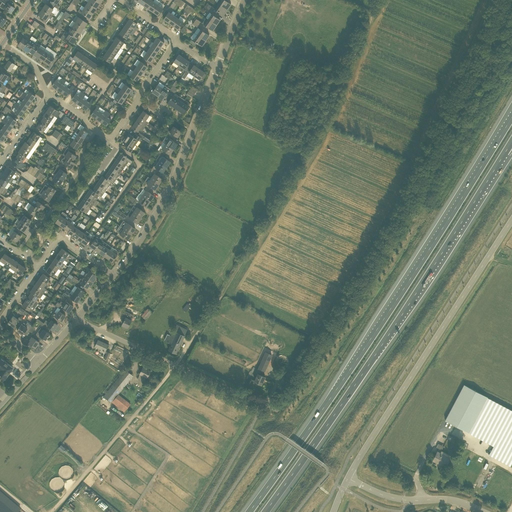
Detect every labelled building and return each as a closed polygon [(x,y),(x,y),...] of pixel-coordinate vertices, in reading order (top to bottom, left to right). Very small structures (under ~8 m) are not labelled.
[(0,0),(2,2),(0,5),(0,6),(4,9),(11,13),(15,8),(9,3),(11,0),(10,0),(0,0)] [(50,0),(51,0),(49,3),(57,8),(59,6),(57,4),(59,0),(50,0)] [(89,0),(88,2),(97,8),(100,3),(95,0),(89,0)] [(153,1),(151,0),(146,0),(143,5),(148,9),(153,1)] [(227,9),(231,4),(225,0),(219,0),(221,1),(219,4),(227,9)] [(158,5),(153,1),(148,9),(153,12),(158,5)] [(93,13),(97,8),(88,2),(84,7),(93,13)] [(48,5),(46,4),(42,9),(52,16),(54,13),(54,14),(57,9),(57,8),(49,3),(48,5)] [(215,9),(224,15),(227,9),(219,4),(215,9)] [(158,16),(163,8),(158,5),(153,12),(158,16)] [(81,12),(89,18),(93,13),(84,7),(81,12)] [(37,17),(44,22),(46,23),(49,18),(51,19),(53,16),(52,16),(42,9),(39,15),(37,17)] [(64,18),(68,13),(66,11),(64,13),(60,19),(63,21),(64,18)] [(174,15),(169,12),(163,19),(168,23),(174,15)] [(220,20),(210,13),(208,13),(207,15),(206,16),(206,18),(216,25),(220,20)] [(73,20),(75,22),(84,28),(87,23),(77,15),(73,20)] [(179,19),(174,15),(168,23),(173,26),(179,19)] [(137,24),(130,18),(125,26),(132,31),(134,29),(137,31),(139,29),(135,26),(137,24)] [(206,18),(202,23),(213,30),(216,25),(206,18)] [(173,26),(178,30),(184,22),(179,19),(173,26)] [(45,28),(40,24),(35,21),(33,23),(38,27),(38,28),(43,31),(45,28)] [(72,27),(80,33),(84,28),(75,22),(72,27)] [(125,26),(119,34),(127,39),(132,31),(125,26)] [(77,38),(80,33),(72,27),(68,32),(77,38)] [(202,30),(198,35),(206,41),(209,35),(202,30)] [(65,37),(73,43),(77,38),(68,32),(65,37)] [(198,35),(194,41),(202,46),(206,41),(198,35)] [(164,42),(157,37),(154,42),(161,47),(164,42)] [(23,38),(18,45),(23,49),(28,41),(23,38)] [(124,43),(117,38),(113,43),(121,48),(124,43)] [(35,42),(30,39),(28,41),(23,49),(28,53),(29,51),(34,44),(35,42)] [(154,42),(150,47),(157,52),(161,47),(154,42)] [(117,53),(121,48),(113,43),(110,48),(117,53)] [(29,51),(34,55),(39,48),(34,44),(29,51)] [(150,47),(147,52),(154,57),(157,52),(150,47)] [(34,55),(39,58),(44,51),(39,48),(34,55)] [(114,58),(117,53),(110,48),(106,53),(114,58)] [(39,58),(44,62),(49,55),(44,51),(39,58)] [(78,51),(73,58),(78,62),(83,54),(78,51)] [(148,61),(151,62),(154,57),(147,52),(142,59),(147,63),(148,61)] [(110,63),(113,59),(114,58),(106,53),(103,58),(110,63)] [(83,54),(78,62),(83,65),(88,58),(83,54)] [(174,62),(179,65),(184,58),(179,54),(174,62)] [(49,55),(44,62),(49,65),(52,60),(55,62),(59,57),(56,55),(54,58),(49,55)] [(12,57),(10,60),(9,60),(4,67),(13,73),(18,66),(15,64),(17,61),(12,57)] [(88,58),(83,65),(88,69),(93,61),(88,58)] [(182,67),(184,69),(189,62),(184,58),(179,65),(177,69),(179,70),(182,67)] [(93,61),(88,69),(93,72),(96,67),(98,65),(93,61)] [(144,72),(148,67),(140,61),(137,66),(144,72)] [(189,72),(194,76),(199,69),(194,65),(189,72)] [(137,66),(133,71),(141,77),(144,72),(137,66)] [(141,77),(133,71),(130,69),(127,74),(130,76),(137,82),(141,77)] [(199,79),(201,78),(203,79),(206,75),(204,73),(205,72),(199,69),(194,76),(199,79)] [(3,84),(5,86),(11,78),(2,71),(0,73),(0,79),(4,82),(3,84)] [(60,81),(56,79),(52,86),(57,89),(64,80),(62,78),(60,81)] [(67,86),(64,84),(66,81),(64,80),(57,89),(62,93),(67,86)] [(152,92),(158,96),(165,85),(160,82),(152,92)] [(62,93),(67,97),(74,87),(69,83),(68,84),(67,86),(62,93)] [(132,89),(125,84),(121,89),(129,94),(132,89)] [(158,96),(163,100),(169,92),(171,93),(175,87),(173,85),(170,89),(165,85),(158,96)] [(35,96),(29,91),(26,89),(24,92),(21,90),(19,92),(32,101),(35,96)] [(71,99),(77,103),(83,93),(78,89),(71,99)] [(121,89),(118,94),(125,99),(129,94),(121,89)] [(18,95),(20,96),(24,99),(22,102),(28,106),(32,101),(19,92),(18,95)] [(86,95),(83,93),(77,103),(82,107),(86,100),(83,98),(86,95)] [(117,101),(122,104),(125,99),(118,94),(114,99),(117,101)] [(173,95),(168,103),(173,106),(178,99),(173,95)] [(87,110),(92,104),(94,100),(92,99),(89,102),(86,100),(82,107),(87,110)] [(183,102),(178,99),(173,106),(178,110),(183,102)] [(22,102),(19,105),(16,103),(15,105),(25,111),(28,106),(22,102)] [(188,106),(183,102),(178,110),(183,113),(186,110),(187,111),(189,108),(188,106)] [(15,112),(21,117),(25,111),(15,105),(13,107),(17,109),(15,112)] [(98,105),(96,108),(91,115),(96,118),(101,112),(98,110),(100,107),(98,105)] [(54,116),(58,111),(50,106),(49,108),(47,107),(45,110),(54,116)] [(44,112),(45,114),(43,116),(44,117),(51,121),(54,123),(57,118),(54,116),(45,110),(44,112)] [(101,122),(108,112),(106,111),(104,114),(101,112),(96,118),(101,122)] [(143,111),(139,117),(148,123),(152,117),(143,111)] [(107,126),(111,119),(108,117),(110,114),(108,112),(101,122),(107,126)] [(5,117),(3,119),(13,126),(17,121),(10,116),(10,117),(8,119),(5,117)] [(41,122),(47,126),(51,121),(44,117),(41,122)] [(139,117),(135,122),(144,128),(148,123),(139,117)] [(2,121),(5,124),(3,127),(10,131),(13,126),(3,119),(2,121)] [(41,122),(37,127),(43,132),(47,126),(41,122)] [(138,132),(139,130),(142,132),(144,128),(135,122),(132,127),(138,132)] [(180,131),(173,126),(170,131),(169,130),(167,133),(172,137),(174,134),(178,137),(182,132),(181,132),(182,131),(180,130),(180,131)] [(3,127),(1,130),(0,129),(0,132),(6,136),(10,131),(3,127)] [(88,133),(83,129),(82,128),(80,130),(78,128),(75,132),(84,138),(88,133)] [(40,136),(38,135),(34,132),(30,137),(36,142),(40,136)] [(72,138),(74,139),(80,144),(84,138),(75,132),(72,138)] [(174,149),(177,144),(170,139),(172,137),(167,133),(165,136),(169,139),(166,144),(174,149)] [(136,134),(134,137),(129,134),(126,138),(135,145),(138,141),(139,141),(141,138),(138,135),(136,134)] [(30,137),(26,142),(33,147),(36,142),(30,137)] [(127,146),(125,149),(131,152),(133,149),(132,149),(135,145),(126,138),(123,143),(127,146)] [(70,145),(77,149),(80,144),(74,139),(70,145)] [(25,142),(22,147),(29,152),(33,147),(26,142),(25,142)] [(166,152),(170,155),(174,149),(166,144),(162,149),(161,148),(159,150),(165,154),(166,152)] [(26,157),(29,152),(22,147),(18,152),(19,153),(26,157)] [(73,161),(76,156),(73,153),(74,151),(68,147),(65,152),(67,153),(65,156),(67,158),(72,161),(73,161)] [(167,167),(171,162),(163,157),(165,154),(159,150),(157,153),(159,154),(156,160),(159,162),(167,167)] [(22,162),(26,157),(19,153),(16,158),(22,162)] [(131,163),(133,161),(121,153),(104,177),(111,182),(111,183),(113,184),(128,162),(131,163)] [(75,163),(73,161),(72,161),(67,158),(65,156),(61,162),(71,168),(75,163)] [(16,158),(12,163),(18,168),(19,167),(21,169),(22,167),(23,167),(25,164),(22,162),(16,158)] [(159,170),(163,173),(167,167),(159,162),(155,167),(154,166),(152,168),(157,172),(159,170)] [(64,179),(67,174),(65,172),(66,170),(57,164),(56,167),(56,168),(54,172),(64,179)] [(18,172),(16,171),(15,172),(8,167),(6,169),(4,172),(12,177),(14,174),(16,175),(18,172)] [(39,169),(34,176),(37,178),(40,172),(43,168),(41,167),(39,169)] [(159,184),(163,179),(156,174),(157,172),(152,168),(150,171),(155,174),(151,179),(159,184)] [(53,180),(60,185),(64,179),(54,172),(53,171),(51,173),(52,176),(50,177),(49,179),(52,181),(53,180)] [(1,177),(2,178),(8,182),(11,184),(14,179),(12,177),(4,172),(2,174),(3,175),(1,177)] [(77,208),(86,214),(100,195),(102,196),(111,183),(111,182),(104,177),(102,176),(93,190),(91,189),(77,208)] [(2,178),(0,180),(0,184),(5,188),(8,182),(2,178)] [(142,184),(143,185),(149,189),(151,187),(155,190),(159,184),(151,179),(147,184),(144,182),(142,184)] [(27,182),(24,181),(20,186),(18,189),(20,191),(23,187),(23,188),(27,182)] [(53,195),(56,190),(53,188),(54,186),(47,181),(43,188),(42,189),(53,195)] [(150,201),(154,196),(148,192),(149,189),(143,185),(141,187),(146,190),(142,196),(150,201)] [(41,196),(49,201),(53,195),(42,189),(43,188),(42,188),(39,193),(39,194),(41,196)] [(16,193),(12,198),(14,200),(18,194),(20,191),(18,189),(16,193)] [(142,196),(139,201),(147,207),(150,201),(142,196)] [(45,206),(35,199),(34,200),(32,203),(32,204),(31,205),(34,206),(34,207),(39,210),(41,212),(45,206)] [(35,215),(39,210),(34,207),(34,206),(31,205),(28,210),(35,215)] [(141,218),(145,212),(140,209),(137,207),(133,212),(141,218)] [(127,216),(118,209),(116,212),(120,214),(125,218),(127,216)] [(133,212),(131,211),(127,216),(138,223),(141,218),(133,212)] [(62,212),(60,215),(55,222),(60,225),(65,218),(62,216),(64,214),(62,212)] [(28,226),(32,220),(24,215),(22,218),(20,216),(18,219),(28,226)] [(71,219),(69,217),(67,220),(65,218),(60,225),(64,228),(71,219)] [(20,228),(24,231),(28,226),(18,219),(17,219),(14,223),(15,224),(12,227),(15,228),(18,231),(18,230),(20,228)] [(73,220),(71,219),(64,228),(69,231),(68,232),(73,225),(74,224),(71,222),(73,220)] [(132,234),(135,229),(127,223),(124,221),(120,226),(121,226),(132,234)] [(73,225),(68,232),(73,235),(79,226),(77,225),(77,224),(76,227),(73,225)] [(84,229),(81,227),(79,226),(73,235),(77,239),(82,232),(84,229)] [(117,235),(124,240),(125,238),(128,240),(132,234),(121,226),(117,232),(118,233),(117,235)] [(15,228),(10,236),(17,241),(21,236),(19,234),(20,232),(18,230),(18,231),(15,228)] [(81,242),(88,232),(86,231),(84,233),(82,232),(77,239),(81,242)] [(81,242),(86,245),(91,238),(88,236),(90,233),(88,232),(81,242)] [(99,238),(97,236),(95,239),(90,246),(95,249),(101,240),(99,238)] [(105,243),(103,241),(101,240),(95,249),(99,252),(105,243)] [(108,245),(105,243),(99,252),(104,256),(110,246),(108,245)] [(115,249),(110,246),(104,256),(108,259),(115,249)] [(67,256),(69,253),(62,248),(59,253),(68,260),(69,258),(67,256)] [(117,261),(118,260),(115,258),(119,252),(115,249),(108,259),(113,262),(114,259),(117,261)] [(10,257),(5,253),(0,260),(5,264),(10,257)] [(65,264),(67,261),(68,260),(59,253),(56,258),(65,264)] [(10,268),(15,261),(10,257),(5,264),(10,268)] [(62,269),(63,267),(65,264),(56,258),(52,262),(62,269)] [(20,264),(15,261),(10,268),(15,271),(20,264)] [(62,269),(52,262),(49,266),(56,271),(58,269),(61,270),(62,269)] [(24,274),(22,272),(25,268),(20,264),(15,271),(13,274),(15,276),(18,273),(23,276),(24,274)] [(56,271),(49,266),(46,271),(56,278),(57,276),(55,274),(56,271)] [(94,271),(91,269),(89,272),(87,274),(86,273),(84,276),(93,283),(96,279),(94,278),(95,276),(92,274),(94,271)] [(49,285),(51,283),(48,281),(50,278),(43,274),(40,278),(49,285)] [(82,282),(87,286),(89,285),(91,286),(93,283),(84,276),(81,279),(83,280),(82,282)] [(48,286),(49,285),(40,278),(37,282),(44,287),(46,285),(48,286)] [(72,279),(70,278),(68,280),(75,285),(76,286),(78,283),(72,279)] [(44,287),(37,282),(34,287),(43,293),(44,292),(46,289),(44,287)] [(40,298),(42,295),(43,293),(34,287),(30,292),(31,292),(39,297),(40,298)] [(78,287),(74,292),(81,297),(85,292),(78,287)] [(67,299),(69,296),(70,297),(77,302),(81,297),(74,292),(72,290),(70,293),(66,291),(65,293),(64,292),(62,295),(67,299)] [(28,296),(38,303),(39,301),(37,299),(39,297),(31,292),(28,296)] [(35,308),(38,303),(28,296),(25,301),(35,308)] [(25,301),(22,306),(32,312),(33,310),(35,308),(25,301)] [(61,301),(60,303),(58,302),(55,305),(57,307),(63,310),(64,308),(69,312),(73,306),(66,301),(65,304),(61,301)] [(147,308),(141,316),(146,320),(152,312),(147,308)] [(51,317),(58,322),(59,319),(62,321),(66,315),(59,311),(57,314),(54,312),(51,317)] [(122,316),(125,318),(122,325),(128,328),(133,318),(131,317),(132,314),(125,311),(122,316)] [(13,316),(15,314),(12,312),(9,317),(11,319),(8,323),(14,327),(14,326),(16,328),(22,319),(19,317),(18,319),(13,316)] [(37,319),(36,321),(49,330),(51,328),(54,330),(58,325),(51,320),(50,323),(47,321),(45,324),(38,319),(37,319)] [(17,331),(23,335),(27,329),(29,331),(32,326),(27,322),(25,326),(22,324),(17,331)] [(168,350),(176,354),(185,335),(187,330),(176,325),(168,343),(171,344),(168,350)] [(49,336),(50,334),(43,329),(42,332),(39,330),(35,335),(41,339),(43,341),(44,338),(46,340),(48,337),(49,336)] [(32,336),(29,340),(30,341),(28,343),(35,348),(39,342),(41,339),(35,335),(29,331),(27,333),(32,336)] [(109,345),(98,340),(95,346),(101,349),(100,351),(104,354),(107,354),(104,359),(108,360),(111,353),(107,352),(106,351),(109,345)] [(263,371),(264,371),(272,356),(266,352),(257,373),(258,374),(255,381),(261,384),(265,377),(261,375),(263,371)] [(0,369),(0,375),(5,379),(13,368),(1,359),(0,360),(0,368),(1,369),(0,369)] [(150,371),(143,367),(140,374),(138,378),(141,380),(144,375),(147,377),(150,371)] [(124,412),(130,404),(118,394),(128,382),(129,382),(129,381),(133,376),(126,369),(103,397),(111,403),(112,402),(124,412)] [(487,397),(464,385),(445,420),(468,433),(487,397)] [(511,409),(487,397),(468,433),(493,446),(489,455),(510,466),(511,462),(511,409)] [(437,451),(435,456),(433,461),(446,467),(450,458),(437,451)] [(0,511),(18,511),(20,508),(17,506),(0,491),(0,511)]
